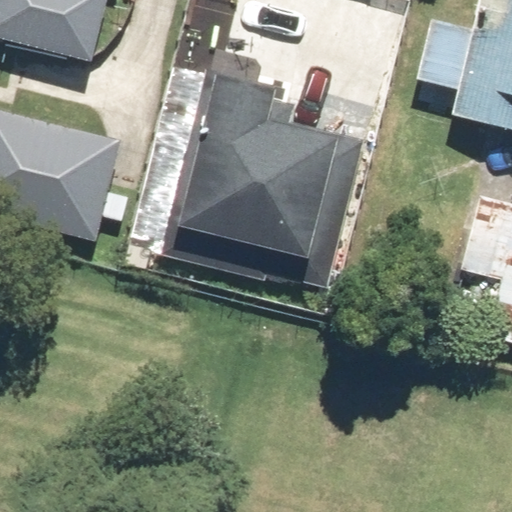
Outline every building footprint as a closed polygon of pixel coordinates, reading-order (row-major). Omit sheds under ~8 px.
[(0,0),(0,28),(101,52),(113,0),(0,0)] [(511,0),(483,0),(478,22),(435,11),(419,72),(461,83),(454,110),(511,125),(511,0)] [(301,97),(281,92),(285,75),(212,57),(165,249),(335,290),(373,132),(297,114),(301,97)] [(0,103),(0,210),(96,238),(125,140),(0,103)] [(511,198),(481,191),(462,267),(505,278),(492,331),(511,335),(511,198)]
